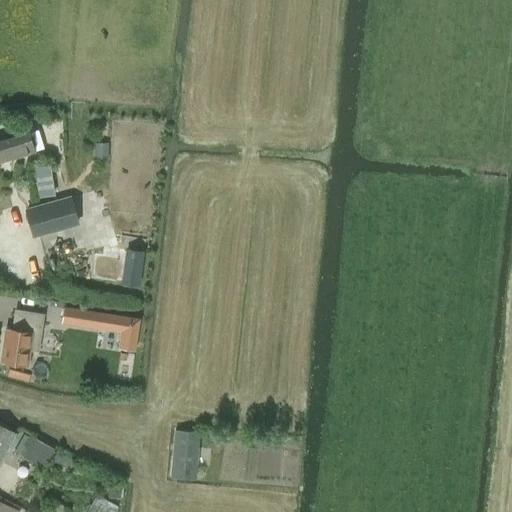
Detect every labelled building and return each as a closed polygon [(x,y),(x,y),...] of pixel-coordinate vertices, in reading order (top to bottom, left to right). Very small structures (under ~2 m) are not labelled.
[(0,161),(35,152),(29,133),(0,140),(0,161)] [(107,144),(93,144),(93,158),(107,158),(107,144)] [(49,166),(35,168),(38,197),(53,195),(49,166)] [(71,198),(26,210),(33,235),(78,223),(71,198)] [(139,285),(145,250),(127,248),(121,283),(139,285)] [(142,318),(103,312),(63,306),(63,307),(61,323),(100,329),(122,332),(120,347),(137,350),(140,335),(142,318)] [(28,367),(30,350),(38,351),(44,313),(16,309),(13,328),(7,327),(2,363),(28,367)] [(10,369),(9,377),(30,382),(32,373),(10,369)] [(0,461),(15,433),(0,424),(0,461)] [(174,430),(170,477),(196,479),(200,432),(174,430)] [(44,468),(55,449),(34,438),(24,457),(44,468)] [(62,451),(57,460),(73,469),(78,460),(62,451)] [(120,486),(110,485),(109,497),(118,498),(120,486)] [(116,511),(118,509),(99,497),(89,511),(116,511)] [(18,511),(19,511),(0,501),(0,511),(18,511)] [(51,511),(68,511),(70,510),(56,503),(51,511)]
